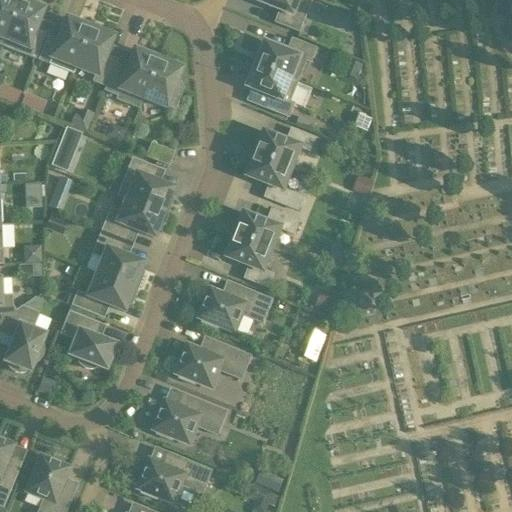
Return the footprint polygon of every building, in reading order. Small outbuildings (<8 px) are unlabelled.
[(0,0),(0,46),(1,47),(19,0),(0,0)] [(33,4),(21,0),(19,0),(1,47),(34,60),(45,32),(35,29),(42,11),(32,7),(33,4)] [(312,0),(311,0),(259,0),(258,3),(280,12),(276,24),(299,34),(312,0)] [(72,76),(74,70),(90,27),(77,22),(76,25),(65,20),(59,38),(49,34),(38,62),(72,76)] [(102,32),(90,27),(74,70),(94,78),(92,84),(105,89),(116,65),(117,61),(105,56),(112,39),(101,35),(102,32)] [(265,44),(257,67),(298,83),(306,62),(311,64),(316,50),(292,41),(288,53),(265,44)] [(116,65),(105,89),(103,93),(116,98),(115,101),(138,110),(142,101),(158,59),(145,54),(144,56),(134,52),(127,70),(116,65)] [(171,64),(158,59),(142,101),(165,110),(165,108),(174,111),(182,91),(173,88),(180,71),(170,66),(171,64)] [(298,83),(257,67),(248,89),(270,97),(265,110),(289,119),(294,105),(290,104),(298,83)] [(0,101),(15,107),(21,93),(0,85),(0,101)] [(19,109),(40,117),(45,103),(25,95),(19,109)] [(73,116),(68,129),(79,133),(87,136),(95,116),(82,111),(79,118),(73,116)] [(79,133),(68,129),(65,128),(60,142),(61,143),(57,153),(77,161),(83,144),(76,141),(79,133)] [(265,134),(256,156),(247,178),(269,187),(264,199),(298,212),(303,198),(285,191),(301,149),(310,153),(315,140),(292,130),(287,142),(265,134)] [(145,159),(169,168),(174,153),(150,144),(145,159)] [(125,201),(165,216),(172,200),(168,199),(172,191),(152,183),(157,169),(131,159),(116,197),(125,201)] [(27,184),(27,207),(44,207),(44,185),(27,184)] [(52,192),(45,210),(56,214),(63,196),(52,192)] [(165,216),(125,201),(120,214),(109,210),(99,233),(125,243),(131,230),(153,239),(156,231),(159,232),(165,216)] [(245,215),(236,237),(227,259),(249,268),(244,280),(268,289),(273,276),(264,272),(281,231),(294,236),(299,222),(272,211),(267,224),(245,215)] [(44,231),(62,238),(68,223),(50,216),(44,231)] [(125,243),(99,233),(90,256),(101,260),(96,274),(136,290),(142,274),(139,273),(142,265),(120,256),(125,243)] [(136,290),(96,274),(87,297),(76,293),(70,307),(96,317),(101,304),(123,313),(126,305),(130,306),(136,290)] [(263,325),(272,302),(228,283),(223,296),(211,291),(199,319),(203,321),(202,324),(218,331),(219,327),(234,334),(242,316),(263,325)] [(0,322),(15,312),(11,307),(10,296),(0,296),(0,322)] [(15,312),(0,322),(0,335),(12,341),(4,363),(7,364),(7,367),(10,371),(14,373),(19,374),(24,374),(25,371),(28,373),(32,363),(35,364),(38,361),(41,357),(42,352),(42,347),(39,346),(43,336),(31,331),(38,314),(21,308),(15,312)] [(78,360),(77,363),(81,368),(87,370),(94,370),(95,367),(105,371),(115,347),(93,338),(98,325),(68,313),(58,336),(74,342),(68,357),(78,360)] [(314,363),(325,334),(311,328),(300,358),(314,363)] [(241,381),(251,358),(205,339),(200,352),(188,347),(176,375),(180,377),(179,380),(195,386),(196,383),(212,390),(219,372),(241,381)] [(156,436),(172,442),(173,439),(189,445),(196,428),(217,436),(227,413),(182,395),(177,407),(165,402),(153,431),(158,433),(156,436)] [(20,463),(8,458),(12,446),(0,441),(0,508),(1,509),(20,463)] [(138,490),(142,492),(141,495),(156,501),(158,498),(173,504),(181,487),(202,495),(211,472),(167,454),(162,466),(150,461),(138,490)] [(43,500),(37,511),(64,511),(75,485),(63,480),(68,469),(39,457),(25,493),(43,500)] [(252,511),(251,511),(266,511),(273,496),(260,490),(252,511)]
